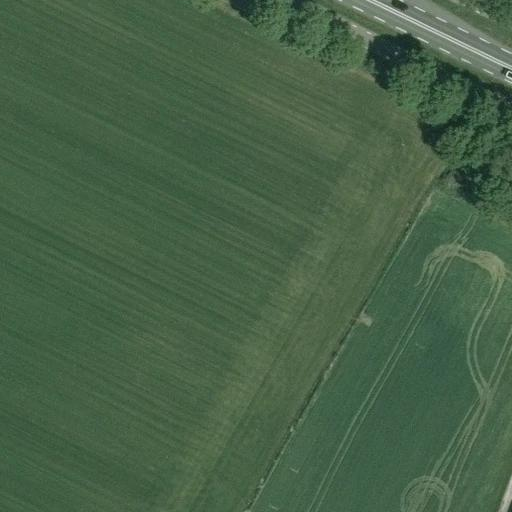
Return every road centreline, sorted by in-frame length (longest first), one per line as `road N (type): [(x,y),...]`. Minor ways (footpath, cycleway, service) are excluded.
road 1 (unclassified): [(511,113),(277,0)]
road 2 (primary): [(511,69),(368,0)]
